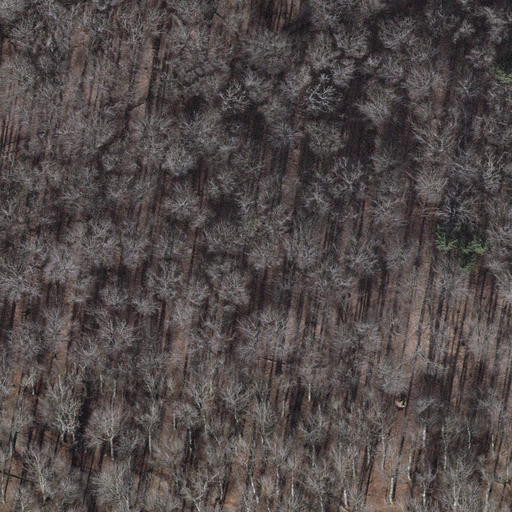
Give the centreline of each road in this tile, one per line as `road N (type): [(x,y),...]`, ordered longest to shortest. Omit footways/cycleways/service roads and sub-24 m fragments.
road 1 (track): [(88,479),(218,511)]
road 2 (track): [(222,61),(341,0)]
